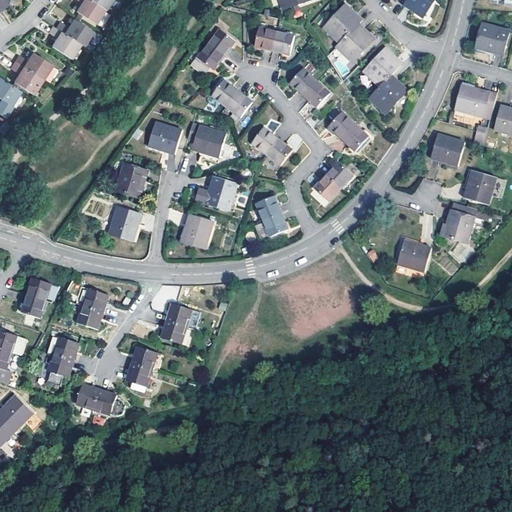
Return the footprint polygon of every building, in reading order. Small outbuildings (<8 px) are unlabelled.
[(76,11),(78,12),(83,15),(95,24),(105,9),(90,0),(76,0),(81,3),(76,11)] [(90,0),(105,9),(105,10),(111,0),(90,0)] [(280,0),(284,10),(311,0),(280,0)] [(408,0),(404,5),(423,18),(435,0),(408,0)] [(324,28),(340,44),(360,24),(363,20),(346,4),(324,28)] [(56,28),(80,44),(83,46),(93,31),(79,22),(74,19),(73,19),(69,26),(68,27),(60,22),(56,28)] [(360,24),(340,44),(337,48),(353,62),(376,39),(360,24)] [(482,24),(476,48),(503,55),(509,31),(482,24)] [(56,28),(53,26),(49,33),(56,38),(55,40),(51,46),(71,59),(80,44),(56,28)] [(265,49),(273,51),(277,32),(266,30),(260,28),(255,47),(257,47),(257,50),(264,52),(265,49)] [(220,30),(209,44),(225,56),(236,41),(220,30)] [(277,32),(273,51),(290,55),(295,36),(277,32)] [(214,70),(225,56),(209,44),(193,64),(203,73),(205,72),(210,67),(214,70)] [(381,87),(392,75),(403,63),(386,48),(364,72),(381,87)] [(19,56),(15,62),(43,80),(52,65),(32,53),(28,59),(27,61),(19,56)] [(33,95),(43,80),(15,62),(11,69),(19,74),(13,82),(33,95)] [(291,83),(304,95),(317,82),(303,69),(291,83)] [(408,91),(392,75),(381,87),(370,98),(386,114),(408,91)] [(0,100),(0,101),(0,115),(4,119),(11,108),(10,107),(11,106),(21,91),(0,78),(0,100)] [(220,102),(226,107),(238,91),(224,80),(212,96),(213,96),(209,101),(210,104),(213,106),(216,107),(220,102)] [(331,93),(317,82),(304,95),(318,108),(331,93)] [(456,110),(490,119),(497,95),(475,89),(462,86),(456,110)] [(253,102),(238,91),(226,107),(241,118),(253,102)] [(511,109),(501,107),(495,130),(511,134),(511,109)] [(329,127),(343,139),(356,125),(342,113),(329,127)] [(156,123),(149,146),(175,154),(183,131),(156,123)] [(227,134),(193,124),(188,140),(195,143),(193,150),(204,153),(220,158),(227,134)] [(369,137),(356,125),(343,139),(357,151),(369,137)] [(265,128),(252,143),(267,155),(279,139),(265,128)] [(480,133),(478,132),(475,143),(482,145),(486,129),(481,128),(480,133)] [(438,136),(431,158),(458,167),(465,143),(438,136)] [(285,144),(279,139),(267,155),(281,166),(293,150),(291,149),(294,146),(290,143),(287,141),(285,144)] [(487,150),(479,148),(477,155),(485,157),(487,150)] [(340,162),(328,176),(341,188),(354,175),(340,162)] [(125,164),(117,191),(140,198),(148,171),(125,164)] [(473,171),(465,198),(488,205),(491,196),(496,178),(473,171)] [(329,202),(341,188),(328,176),(322,182),(320,180),(315,185),(317,187),(315,189),(329,202)] [(200,188),(196,201),(230,211),(238,184),(214,177),(210,191),(207,191),(200,188)] [(505,181),(496,178),(491,196),(498,198),(500,190),(503,191),(505,181)] [(313,189),(309,193),(324,207),(329,203),(313,189)] [(282,213),(279,205),(281,204),(279,197),(276,198),(275,196),(257,203),(264,220),(282,213)] [(475,217),(482,219),(484,211),(454,202),(452,210),(475,217)] [(118,207),(110,234),(133,241),(142,214),(118,207)] [(446,228),(444,237),(459,242),(467,244),(475,217),(452,210),(447,225),(446,228)] [(289,230),(288,227),(291,226),(289,222),(287,219),(285,220),(282,213),(264,220),(271,237),(289,230)] [(190,215),(182,242),(206,249),(214,222),(190,215)] [(405,241),(398,264),(424,272),(431,249),(405,241)] [(372,262),(379,259),(373,249),(366,253),(372,262)] [(31,284),(27,295),(46,301),(51,284),(33,278),(31,284)] [(62,287),(51,284),(46,301),(56,305),(62,287)] [(88,288),(83,305),(103,312),(104,308),(108,295),(88,288)] [(40,318),(46,301),(27,295),(24,306),(22,312),(40,318)] [(221,303),(219,309),(226,311),(228,305),(221,303)] [(173,304),(167,321),(186,327),(192,310),(173,304)] [(102,316),(103,312),(83,305),(78,323),(98,329),(102,316)] [(197,312),(192,310),(186,327),(192,329),(197,312)] [(181,344),(186,327),(167,321),(162,338),(181,344)] [(186,327),(181,344),(189,346),(194,329),(192,329),(186,327)] [(0,349),(12,353),(15,341),(17,336),(0,330),(0,349)] [(54,354),(59,337),(53,335),(47,352),(54,354)] [(59,337),(54,354),(74,360),(79,343),(59,337)] [(12,353),(19,355),(23,343),(15,341),(12,353)] [(134,360),(132,364),(152,370),(157,353),(138,346),(134,360)] [(6,370),(12,353),(0,349),(0,382),(7,385),(11,372),(6,370)] [(64,376),(69,377),(73,364),(74,360),(54,354),(48,371),(51,372),(47,385),(59,389),(60,386),(61,386),(64,376)] [(152,370),(132,364),(131,367),(127,381),(133,383),(131,389),(145,393),(152,370)] [(94,410),(100,390),(96,388),(83,384),(77,404),(85,407),(94,410)] [(115,401),(117,395),(104,391),(100,390),(94,410),(111,415),(111,414),(117,416),(123,414),(126,405),(124,404),(124,403),(115,401)] [(16,395),(0,411),(0,419),(14,434),(34,414),(16,395)] [(94,415),(92,422),(103,426),(105,418),(94,415)] [(0,447),(14,434),(0,419),(0,447)]
